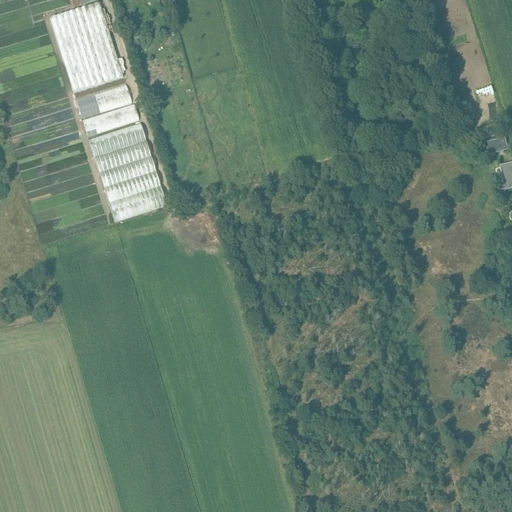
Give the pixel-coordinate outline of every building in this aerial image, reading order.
[(99,4),(50,19),(73,94),(123,78),(99,4)] [(126,85),(76,100),(82,119),(131,104),(126,85)] [(133,105),(82,122),(88,138),(139,122),(133,105)] [(504,122),(465,134),(467,142),(506,131),(504,122)] [(140,124),(88,141),(115,223),(167,207),(140,124)] [(489,142),(486,143),(488,156),(508,151),(505,139),(503,139),(489,142)] [(511,163),(499,167),(500,167),(501,167),(506,190),(505,191),(506,191),(511,189),(511,163)]
